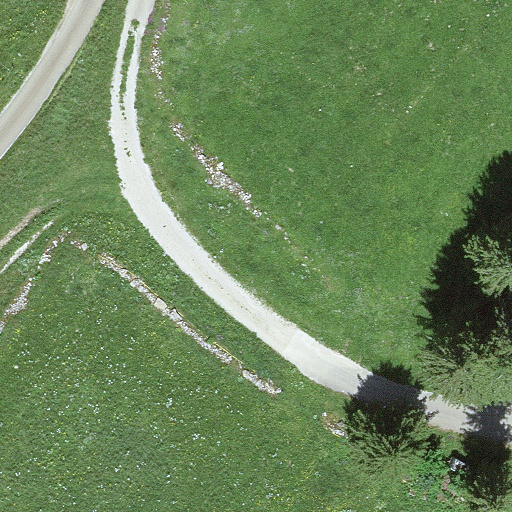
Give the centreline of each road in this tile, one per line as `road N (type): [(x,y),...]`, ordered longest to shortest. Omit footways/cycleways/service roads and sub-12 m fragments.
road 1 (track): [(458,409),(324,366),(207,272),(132,175),(120,70),(141,0)]
road 2 (unclassified): [(87,0),(0,138)]
